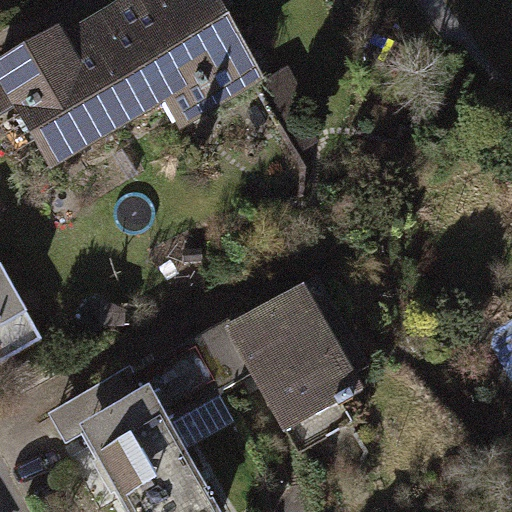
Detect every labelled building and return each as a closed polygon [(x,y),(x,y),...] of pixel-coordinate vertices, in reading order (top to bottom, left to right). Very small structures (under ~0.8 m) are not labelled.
[(226,0),(117,0),(91,15),(148,112),(170,100),(185,125),(270,76),(226,0)] [(148,112),(91,15),(66,30),(61,21),(0,56),(0,74),(53,167),(148,112)] [(320,274),(182,351),(209,400),(258,373),(294,436),(383,386),(320,274)] [(0,375),(37,358),(0,281),(0,375)] [(216,511),(167,423),(209,400),(182,351),(69,414),(124,511),(216,511)]
